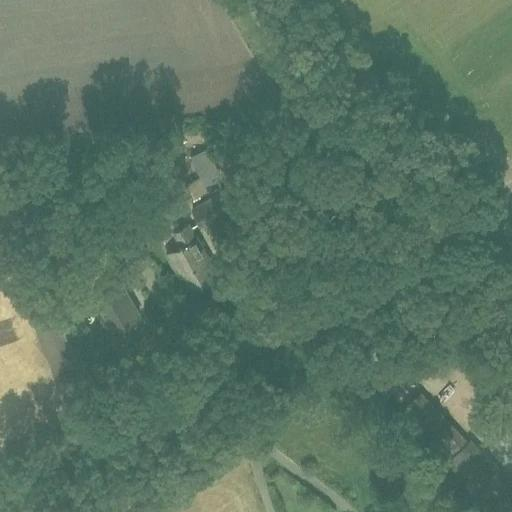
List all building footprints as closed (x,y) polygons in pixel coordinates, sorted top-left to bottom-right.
[(335,64),(329,56),(324,59),(330,67),(335,64)] [(210,143),(222,139),(218,128),(206,133),(210,143)] [(164,153),(184,146),(179,132),(159,139),(164,153)] [(208,191),(200,177),(186,185),(194,199),(208,191)] [(202,225),(233,207),(223,189),(191,207),(202,225)] [(179,272),(188,287),(208,276),(199,261),(204,258),(192,237),(184,223),(169,232),(177,246),(163,254),(174,275),(179,272)] [(86,269),(89,285),(108,281),(105,265),(86,269)] [(140,313),(121,281),(95,297),(114,329),(140,313)] [(506,378),(511,369),(511,351),(461,313),(423,362),(443,377),(465,347),(506,378)] [(511,481),(472,440),(470,442),(421,392),(402,410),(451,460),(446,465),(491,511),(497,511),(511,498),(511,481)]
